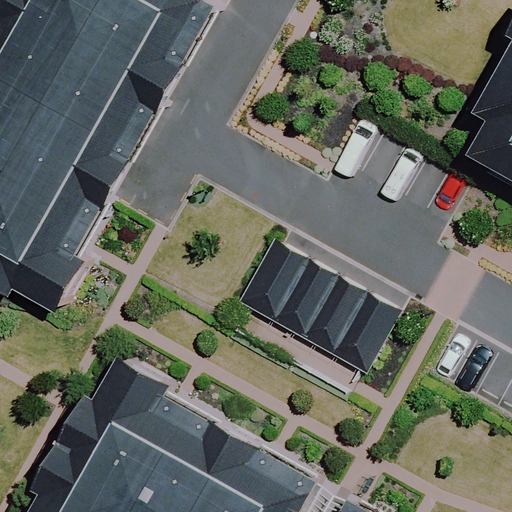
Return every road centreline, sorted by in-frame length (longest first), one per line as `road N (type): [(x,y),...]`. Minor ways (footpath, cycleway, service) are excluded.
road 1 (residential): [(511,317),(184,134)]
road 2 (residential): [(184,134),(261,0)]
